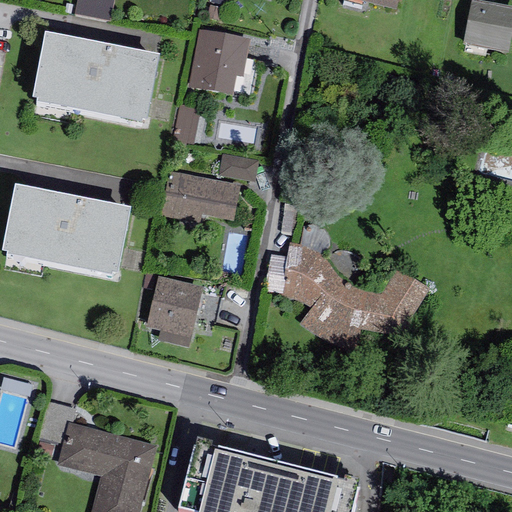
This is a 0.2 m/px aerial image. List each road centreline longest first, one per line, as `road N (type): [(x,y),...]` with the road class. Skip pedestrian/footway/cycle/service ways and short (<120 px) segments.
road 1 (residential): [(236,398),(317,0)]
road 2 (residential): [(236,398),(511,470)]
road 3 (residential): [(0,340),(236,398)]
